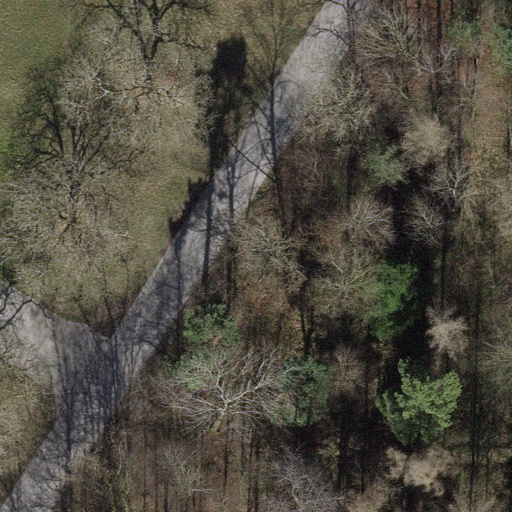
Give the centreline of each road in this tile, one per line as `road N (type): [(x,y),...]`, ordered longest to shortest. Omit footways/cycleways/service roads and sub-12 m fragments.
road 1 (track): [(354,0),(97,397)]
road 2 (track): [(97,397),(26,511)]
